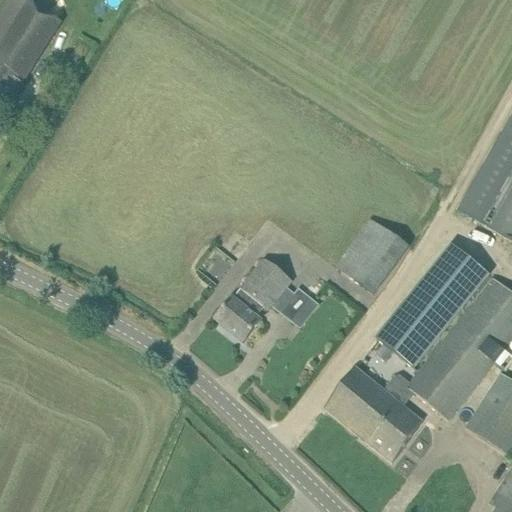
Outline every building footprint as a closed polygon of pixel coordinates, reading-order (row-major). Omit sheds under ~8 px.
[(0,111),(3,114),(61,23),(23,0),(9,0),(0,15),(0,111)] [(511,242),(511,115),(457,211),(511,242)] [(370,221),(336,268),(374,296),(409,249),(370,221)] [(451,246),(375,340),(413,371),(489,276),(451,246)] [(199,270),(220,287),(238,264),(217,247),(199,270)] [(293,282),(264,259),(214,321),(243,344),(260,322),(254,317),(262,307),(269,312),(273,308),(293,323),(312,300),(299,289),(295,295),(287,290),(293,282)] [(511,345),(511,294),(494,279),(408,387),(400,380),(388,395),(371,381),(382,368),(367,357),(324,410),(392,465),(424,425),(402,407),(413,393),(450,423),(511,345)] [(465,430),(507,456),(511,449),(511,382),(500,375),(465,430)] [(511,511),(511,468),(489,506),(495,510),(493,511),(511,511)]
